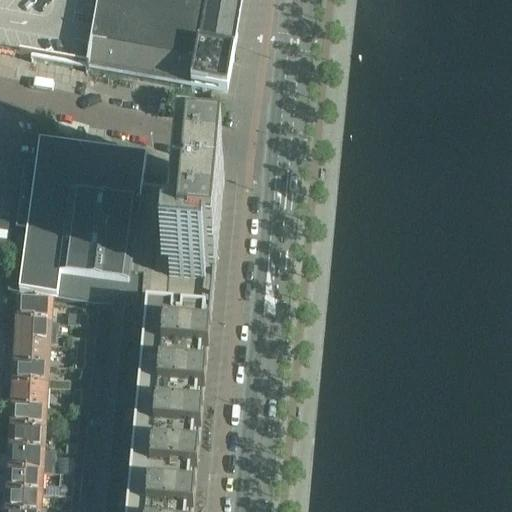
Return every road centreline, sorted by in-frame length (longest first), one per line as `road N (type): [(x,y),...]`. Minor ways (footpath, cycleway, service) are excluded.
road 1 (secondary): [(271,153),(238,511)]
road 2 (secondary): [(263,511),(296,157)]
road 3 (unclassified): [(271,153),(0,95)]
road 4 (secondary): [(296,157),(311,0)]
road 5 (secondary): [(286,0),(271,153)]
